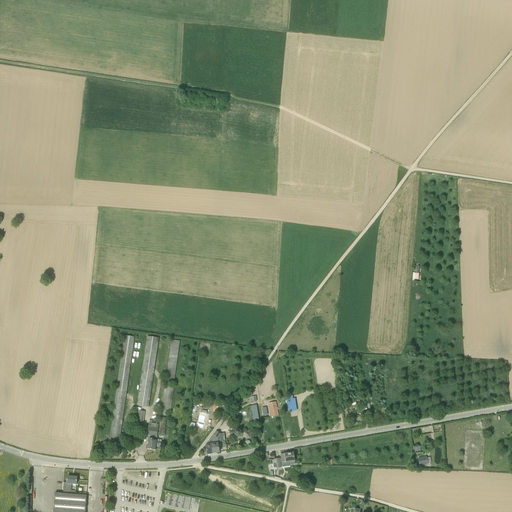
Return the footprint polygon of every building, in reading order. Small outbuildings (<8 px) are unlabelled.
[(147,334),(138,405),(150,406),(158,336),(147,334)] [(108,447),(118,449),(134,337),(124,335),(110,438),(109,442),(108,447)] [(171,351),(178,352),(180,342),(172,341),(171,351)] [(178,358),(170,357),(167,377),(175,378),(178,358)] [(166,411),(171,411),(174,386),(165,385),(161,414),(165,414),(166,412),(166,411)] [(271,417),(279,415),(276,402),(269,403),(271,417)] [(134,423),(143,424),(145,412),(136,410),(134,423)] [(198,430),(203,431),(206,414),(200,412),(198,422),(200,422),(198,430)] [(158,435),(164,436),(167,418),(161,417),(158,435)] [(160,447),(161,440),(156,439),(157,436),(159,424),(149,423),(148,427),(146,426),(146,427),(145,435),(148,435),(148,441),(149,441),(148,449),(155,450),(155,447),(160,447)] [(219,452),(218,443),(217,438),(220,434),(216,431),(210,440),(212,453),(219,452)] [(286,462),(289,462),(289,464),(293,464),(295,464),(295,461),(294,453),(281,455),(282,463),(286,462)] [(273,470),(281,468),(279,459),(274,460),(275,464),(273,465),(273,470)] [(64,482),(63,493),(75,494),(75,491),(71,490),(72,484),(77,485),(77,477),(68,477),(67,483),(64,482)] [(55,493),(53,511),(85,511),(87,495),(75,494),(63,493),(55,493)]
